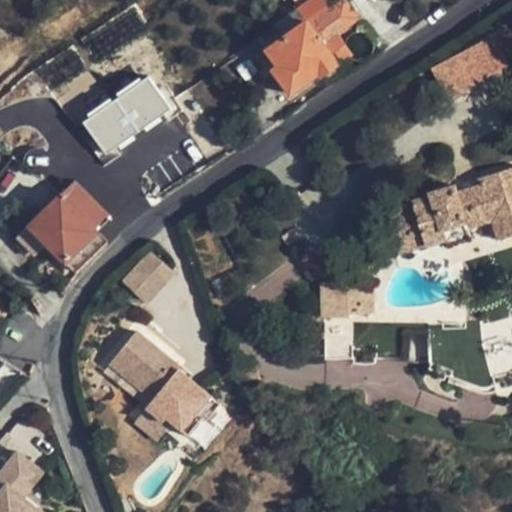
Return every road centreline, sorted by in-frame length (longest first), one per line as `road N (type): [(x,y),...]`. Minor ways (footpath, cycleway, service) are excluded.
road 1 (residential): [(58,374),(65,321),(82,290),(161,209),(278,141),(481,0)]
road 2 (residential): [(109,511),(58,374)]
